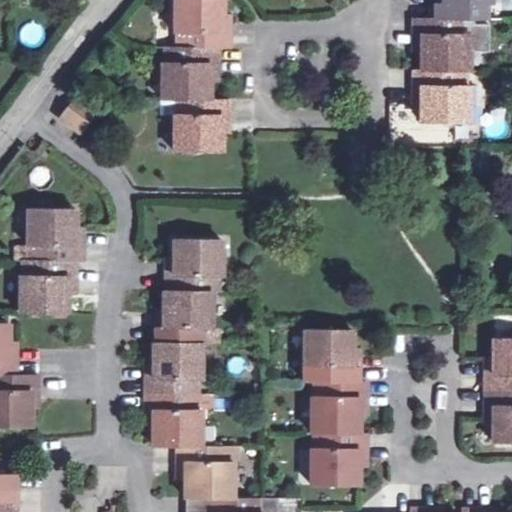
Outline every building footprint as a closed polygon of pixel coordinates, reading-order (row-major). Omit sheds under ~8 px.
[(226,49),(227,33),(218,33),(218,16),(218,0),(171,0),(172,33),(179,34),(178,48),(212,48),(226,49)] [(442,0),(443,5),(435,5),(435,20),(460,20),(482,20),(482,5),(488,5),(488,0),(442,0)] [(218,16),(218,33),(227,33),(227,17),(218,16)] [(414,19),(413,35),(421,35),(420,54),(420,71),(459,72),(465,72),(467,36),(459,35),(460,20),(435,20),(414,19)] [(420,54),(421,35),(413,35),(413,54),(420,54)] [(203,82),(204,64),(211,64),(212,48),(178,48),(166,48),(166,64),(159,64),(158,100),(178,100),(203,101),(203,82)] [(413,71),(413,87),(419,87),(419,106),(419,122),(465,123),(465,87),(458,87),(459,72),(420,71),(413,71)] [(72,99),(65,107),(87,124),(93,115),(72,99)] [(218,135),(218,117),(226,117),(226,101),(203,101),(178,100),(177,116),(171,116),(170,152),(218,153),(218,135)] [(87,124),(65,107),(56,118),(78,135),(87,124)] [(81,247),(73,247),(74,229),(74,211),(28,210),(27,246),(33,246),(33,262),(73,262),(81,262),(81,247)] [(82,229),(74,229),(73,247),(81,247),(82,229)] [(176,276),(169,276),(169,291),(211,291),(214,291),(214,277),(221,277),(221,241),(177,240),(176,259),(176,276)] [(66,296),(66,277),(73,277),(73,262),(33,262),(27,262),(27,277),(19,277),(19,313),(65,314),(66,296)] [(74,296),(73,277),(66,277),(66,296),(74,296)] [(165,328),(158,328),(158,343),(199,343),(203,343),(203,327),(211,327),(211,291),(169,291),(165,292),(165,311),(165,328)] [(14,360),(7,360),(7,343),(8,325),(0,324),(0,375),(14,375),(14,360)] [(358,382),(358,367),(350,366),(350,348),(350,330),(303,329),(303,366),(310,367),(310,382),(317,382),(358,382)] [(492,376),(485,375),(484,390),(511,390),(511,339),(492,339),(492,357),(492,376)] [(153,362),(153,380),(146,380),(146,395),(192,395),(192,380),(200,380),(199,343),(158,343),(152,344),(153,362)] [(350,348),(350,366),(358,367),(358,349),(350,348)] [(29,410),(30,391),(37,391),(36,375),(14,375),(0,375),(0,428),(29,428),(29,410)] [(357,418),(357,398),(364,398),(364,382),(358,382),(317,382),(317,397),(310,397),(310,434),(317,434),(357,434),(357,418)] [(511,390),(484,390),(484,405),(492,405),(492,424),(492,441),(511,441),(511,390)] [(38,410),(37,391),(30,391),(29,410),(38,410)] [(192,412),(192,395),(146,395),(146,411),(153,411),(153,429),(153,447),(178,448),(199,448),(199,412),(192,412)] [(357,468),(357,448),(364,448),(364,434),(357,434),(317,434),(316,448),(310,448),(309,484),(357,485),(357,468)] [(184,482),(184,499),(186,499),(210,498),(231,499),(231,464),(225,464),(224,447),(199,448),(178,448),(178,463),(184,463),(184,482)] [(0,490),(14,490),(14,473),(0,473),(0,490)] [(7,511),(7,505),(15,505),(14,490),(0,490),(0,511),(7,511)] [(209,511),(210,498),(186,499),(185,511),(209,511)] [(255,511),(255,499),(231,499),(210,498),(209,511),(255,511)] [(276,511),(277,499),(255,499),(255,511),(276,511)]
